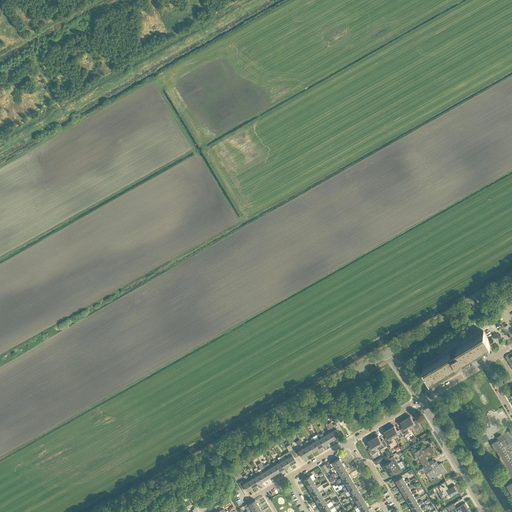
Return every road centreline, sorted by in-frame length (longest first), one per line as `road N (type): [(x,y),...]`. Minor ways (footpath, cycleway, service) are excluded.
road 1 (secondary): [(106,511),(390,349)]
road 2 (secondary): [(390,349),(511,280)]
road 3 (tertiary): [(486,511),(419,398)]
